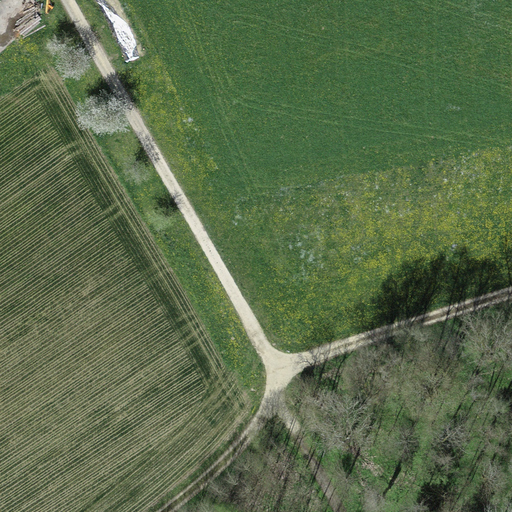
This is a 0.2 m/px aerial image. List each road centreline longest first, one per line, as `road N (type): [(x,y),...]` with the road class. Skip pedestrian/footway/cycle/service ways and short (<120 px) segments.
road 1 (track): [(278,370),(66,0)]
road 2 (track): [(278,370),(511,294)]
road 3 (track): [(160,511),(258,421),(278,370)]
road 4 (track): [(348,511),(278,370)]
